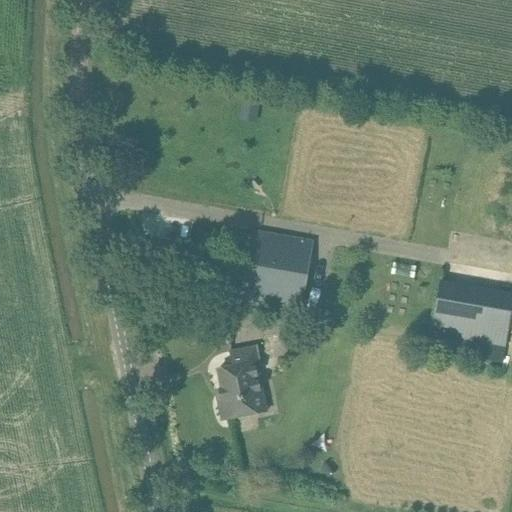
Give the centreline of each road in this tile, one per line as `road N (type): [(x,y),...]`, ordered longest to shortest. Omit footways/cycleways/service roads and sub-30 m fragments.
road 1 (unclassified): [(161,511),(85,132),(86,0)]
road 2 (unknown): [(93,175),(485,235),(511,265)]
